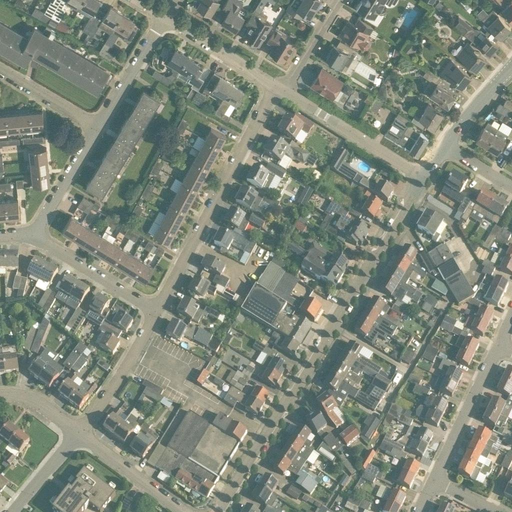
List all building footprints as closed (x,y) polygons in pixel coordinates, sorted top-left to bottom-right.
[(52,17),(61,0),(54,0),(53,3),(51,2),(44,13),(52,17)] [(67,2),(62,0),(61,0),(52,17),(59,21),(65,10),(63,9),(67,2)] [(100,0),(84,0),(81,6),(78,11),(90,17),(81,32),(86,35),(98,16),(99,14),(94,11),(100,0)] [(219,0),(200,0),(201,0),(197,7),(210,15),(219,0)] [(226,0),(220,12),(226,15),(221,22),(235,31),(244,16),(237,12),(242,3),(237,0),(226,0)] [(316,9),(302,0),(292,0),(290,4),(289,4),(285,10),(300,19),(303,14),(310,18),(316,9)] [(302,0),(316,9),(321,0),(302,0)] [(364,0),(364,1),(362,0),(361,0),(356,8),(374,19),(378,13),(379,13),(380,13),(381,13),(382,13),(383,13),(384,13),(384,12),(385,12),(386,11),(386,10),(387,9),(387,8),(387,7),(387,6),(386,4),(385,4),(385,3),(384,3),(385,0),(364,0)] [(507,4),(503,0),(493,0),(511,20),(511,1),(507,4)] [(111,33),(112,31),(123,14),(110,6),(103,19),(98,16),(86,35),(92,38),(99,26),(111,33)] [(244,36),(259,45),(271,25),(264,21),(267,17),(254,9),(245,24),(250,27),(244,36)] [(482,19),(491,29),(500,38),(510,28),(492,9),(482,19)] [(123,14),(112,31),(118,35),(121,30),(127,34),(124,39),(129,42),(137,29),(132,26),(135,21),(123,14)] [(451,24),(489,55),(498,45),(486,35),(481,41),(470,32),(472,29),(457,16),(451,24)] [(340,35),(360,47),(362,49),(367,48),(369,44),(368,40),(365,39),(373,27),(359,19),(355,26),(348,21),(340,35)] [(108,75),(84,60),(50,41),(52,36),(53,37),(55,32),(46,27),(43,33),(34,28),(27,41),(0,25),(0,49),(25,64),(29,58),(39,60),(40,59),(98,93),(108,75)] [(274,46),(270,52),(284,61),(294,44),(287,40),(290,36),(276,28),(267,41),(274,46)] [(409,52),(417,46),(411,39),(404,46),(409,52)] [(107,51),(110,46),(105,42),(98,53),(110,60),(114,55),(107,51)] [(347,59),(351,62),(358,51),(344,43),(340,49),(333,45),(330,51),(331,51),(326,58),(336,64),(335,65),(342,69),(347,59)] [(458,55),(461,58),(475,70),(484,58),(475,51),(477,50),(468,43),(458,55)] [(180,69),(187,57),(175,50),(172,54),(170,52),(164,62),(167,64),(169,62),(180,69)] [(199,64),(187,57),(180,69),(191,76),(188,81),(193,84),(191,87),(192,87),(187,97),(192,100),(198,90),(204,80),(199,77),(202,70),(197,67),(199,64)] [(450,68),(446,66),(441,73),(448,78),(449,77),(461,87),(470,76),(454,63),(450,68)] [(321,69),(317,76),(311,86),(332,99),(343,82),(321,69)] [(423,75),(430,80),(433,82),(429,87),(433,89),(430,95),(440,101),(439,102),(447,107),(454,96),(443,89),(443,87),(437,84),(441,79),(428,69),(423,75)] [(210,94),(212,90),(224,97),(232,84),(214,74),(215,73),(214,73),(203,90),(210,94)] [(173,81),(166,76),(163,75),(160,80),(169,86),(173,81)] [(224,113),(231,101),(236,104),(244,92),(232,84),(224,97),(214,113),(227,122),(231,116),(224,113)] [(206,95),(202,93),(198,90),(192,100),(200,105),(206,95)] [(103,197),(141,133),(150,119),(160,101),(143,91),(143,92),(134,107),(86,186),(85,187),(103,197)] [(376,97),(370,107),(376,111),(382,101),(376,97)] [(502,106),(509,110),(511,112),(511,104),(506,100),(502,106)] [(428,104),(419,118),(434,127),(443,114),(428,104)] [(495,110),(505,116),(509,110),(502,106),(499,104),(495,110)] [(42,111),(30,112),(32,129),(44,128),(42,111)] [(32,129),(30,112),(18,114),(20,130),(32,129)] [(18,114),(6,115),(8,132),(20,130),(18,114)] [(286,118),(282,123),(283,124),(278,132),(295,142),(303,129),(310,133),(314,127),(296,116),(292,122),(286,118)] [(395,116),(391,123),(399,128),(396,133),(388,128),(384,135),(418,155),(428,138),(395,117),(395,116)] [(179,125),(185,128),(188,122),(182,119),(179,125)] [(486,147),(494,133),(497,128),(487,122),(484,127),(483,127),(475,140),(486,147)] [(182,134),(185,128),(179,125),(176,130),(182,134)] [(205,139),(220,147),(226,136),(211,128),(205,139)] [(497,128),(494,133),(486,147),(497,153),(508,135),(497,128)] [(220,147),(205,139),(200,149),(214,157),(220,147)] [(167,146),(174,149),(177,144),(170,140),(167,146)] [(286,172),(292,161),(297,153),(303,157),(305,154),(282,140),(279,145),(272,141),(264,154),(278,162),(276,166),(286,172)] [(171,155),(174,149),(167,146),(162,157),(171,161),(174,156),(171,155)] [(31,162),(48,160),(46,148),(30,150),(31,162)] [(214,157),(200,149),(194,160),(209,168),(214,157)] [(330,169),(337,173),(348,156),(341,151),(330,169)] [(48,160),(31,162),(32,174),(49,172),(48,160)] [(153,166),(160,169),(163,164),(156,160),(153,166)] [(209,168),(194,160),(188,171),(203,179),(209,168)] [(282,182),(287,175),(271,165),(266,172),(282,182)] [(157,175),(160,169),(153,166),(150,172),(157,175)] [(274,180),(269,177),(253,169),(247,183),(267,193),(274,180)] [(203,179),(188,171),(182,181),(197,189),(203,179)] [(33,186),(40,185),(50,184),(49,172),(32,174),(33,186)] [(459,196),(467,183),(465,182),(453,175),(445,187),(459,196)] [(176,177),(171,187),(176,189),(181,180),(176,177)] [(197,189),(182,181),(177,192),(192,200),(197,189)] [(359,187),(361,188),(371,194),(387,204),(394,193),(380,185),(377,189),(362,181),(359,187)] [(145,189),(151,192),(154,186),(148,183),(145,189)] [(306,187),(297,204),(305,208),(314,191),(306,187)] [(359,220),(362,214),(373,221),(374,220),(376,222),(381,214),(379,212),(382,208),(368,199),(371,194),(361,188),(359,191),(363,194),(360,198),(363,200),(356,211),(353,209),(350,215),(359,220)] [(148,198),(151,192),(145,189),(142,194),(148,198)] [(257,198),(251,195),(243,190),(236,204),(251,211),(262,217),(266,209),(271,211),(273,209),(276,211),(279,204),(265,196),(262,201),(257,199),(257,198)] [(192,200),(177,192),(171,203),(186,211),(192,200)] [(477,205),(473,212),(484,219),(488,212),(496,201),(484,193),(476,205),(477,205)] [(80,201),(88,206),(91,201),(83,197),(80,201)] [(457,212),(463,216),(467,209),(471,203),(465,199),(457,212)] [(20,217),(18,200),(6,201),(7,218),(20,217)] [(91,207),(88,206),(80,201),(77,206),(87,213),(90,208),(91,207)] [(88,206),(91,207),(90,208),(96,212),(100,205),(95,202),(94,203),(91,201),(88,206)] [(488,212),(495,216),(491,223),(496,226),(500,220),(507,208),(496,201),(488,212)] [(186,211),(171,203),(165,213),(180,221),(186,211)] [(133,210),(140,213),(143,208),(136,204),(133,210)] [(339,208),(332,220),(339,225),(350,232),(365,241),(368,235),(365,233),(366,230),(356,223),(354,226),(344,220),(348,214),(339,208)] [(466,223),(473,213),(467,209),(463,216),(461,220),(466,223)] [(137,219),(140,213),(133,210),(130,216),(137,219)] [(225,224),(233,229),(238,231),(245,218),(231,211),(225,224)] [(180,221),(165,213),(160,224),(175,232),(180,221)] [(436,244),(440,237),(436,235),(442,224),(426,214),(417,229),(433,239),(432,241),(436,244)] [(103,221),(109,225),(112,219),(107,215),(103,221)] [(82,223),(71,217),(62,231),(73,238),(82,223)] [(252,217),(250,222),(249,224),(262,231),(266,224),(252,217)] [(118,222),(112,219),(109,225),(114,228),(118,222)] [(342,245),(345,240),(356,247),(358,245),(361,247),(365,241),(350,232),(339,225),(332,220),(325,232),(337,240),(336,241),(342,245)] [(92,229),(82,223),(73,238),(83,244),(92,229)] [(169,243),(175,232),(160,224),(154,235),(169,243)] [(494,242),(497,237),(501,231),(495,227),(482,248),(488,252),(494,242)] [(124,234),(129,238),(133,232),(128,228),(124,234)] [(93,250),(102,236),(92,229),(83,244),(93,250)] [(511,235),(501,231),(497,237),(508,242),(511,235)] [(139,235),(133,232),(129,238),(135,241),(139,235)] [(227,252),(233,241),(237,243),(246,248),(243,253),(250,257),(256,246),(232,233),(229,237),(220,232),(214,245),(227,252)] [(112,242),(102,236),(93,250),(103,257),(112,242)] [(505,247),(508,242),(497,237),(494,242),(505,247)] [(144,247),(150,250),(154,244),(148,241),(144,247)] [(114,263),(123,249),(112,242),(103,257),(114,263)] [(312,244),(306,254),(342,277),(349,267),(312,244)] [(428,256),(442,279),(445,285),(458,307),(465,303),(471,299),(475,297),(462,276),(444,246),(428,256)] [(155,253),(161,256),(164,251),(158,247),(155,253)] [(405,248),(399,259),(410,266),(417,255),(405,248)] [(133,255),(123,249),(114,263),(124,269),(133,255)] [(319,282),(320,280),(335,289),(342,277),(306,254),(299,249),(296,254),(307,261),(301,270),(319,282)] [(511,249),(510,249),(508,254),(500,251),(497,256),(499,257),(511,263),(511,249)] [(439,281),(442,279),(428,256),(426,253),(419,256),(430,274),(432,273),(436,280),(439,281)] [(18,255),(5,255),(5,271),(18,271),(18,255)] [(134,276),(143,261),(133,255),(124,269),(134,276)] [(275,257),(270,264),(281,271),(286,264),(275,257)] [(481,267),(484,268),(493,272),(496,267),(500,270),(500,271),(511,277),(511,276),(511,263),(499,257),(494,266),(484,261),(481,267)] [(201,269),(220,278),(225,269),(207,259),(201,269)] [(399,259),(392,270),(409,280),(413,274),(424,280),(427,276),(410,266),(399,259)] [(35,261),(30,270),(27,275),(39,281),(46,267),(35,261)] [(154,268),(143,261),(134,276),(145,282),(154,268)] [(270,265),(256,288),(271,297),(285,274),(270,265)] [(58,273),(46,267),(39,281),(50,287),(58,273)] [(493,272),(484,268),(482,274),(490,278),(493,272)] [(392,270),(386,280),(413,297),(416,292),(405,286),(409,280),(392,270)] [(225,275),(218,286),(225,290),(231,279),(225,275)] [(12,290),(18,292),(21,279),(16,278),(12,290)] [(67,278),(62,287),(59,292),(70,299),(78,285),(67,278)] [(21,279),(18,292),(16,300),(22,302),(27,281),(21,279)] [(496,279),(490,290),(502,296),(508,285),(496,279)] [(216,292),(214,291),(210,288),(195,280),(189,293),(196,296),(194,301),(201,305),(207,293),(214,297),(216,292)] [(413,297),(386,280),(380,291),(397,301),(394,306),(404,313),(408,307),(401,303),(405,297),(417,305),(420,300),(413,297)] [(431,289),(445,297),(448,291),(446,288),(436,281),(431,289)] [(89,292),(78,285),(70,299),(81,306),(89,292)] [(490,290),(484,288),(481,286),(474,300),(478,302),(482,293),(488,295),(485,301),(497,307),(502,296),(490,290)] [(241,312),(275,333),(299,348),(311,328),(299,320),(298,322),(292,318),(296,313),(283,305),(271,297),(256,288),(241,312)] [(241,299),(237,297),(224,290),(221,296),(234,302),(239,305),(241,299)] [(37,308),(42,311),(52,294),(47,291),(37,308)] [(58,297),(52,294),(42,311),(47,315),(58,297)] [(90,311),(105,320),(110,313),(106,310),(109,304),(98,297),(90,311)] [(423,302),(434,309),(438,303),(427,297),(423,302)] [(287,298),(283,305),(296,313),(314,324),(322,311),(301,299),(297,304),(287,298)] [(390,309),(383,304),(375,299),(367,311),(383,321),(390,309)] [(478,309),(480,304),(478,302),(474,300),(471,299),(465,303),(478,309)] [(203,313),(198,311),(199,309),(184,301),(177,314),(197,324),(203,314),(217,322),(221,315),(207,308),(203,313)] [(401,318),(404,313),(394,306),(391,311),(401,318)] [(78,309),(71,320),(66,328),(71,331),(83,313),(78,309)] [(481,310),(479,315),(473,312),(472,314),(466,311),(464,315),(469,318),(488,327),(493,316),(481,310)] [(361,322),(372,328),(391,340),(393,336),(386,332),(390,325),(383,321),(367,311),(361,322)] [(83,313),(71,331),(70,333),(75,337),(88,316),(83,313)] [(104,321),(101,326),(112,333),(119,337),(122,332),(126,335),(133,323),(119,315),(112,326),(104,321)] [(383,320),(387,323),(395,328),(398,323),(386,316),(383,320)] [(442,324),(454,329),(457,323),(445,318),(442,324)] [(468,336),(470,332),(483,338),(488,327),(469,318),(463,329),(464,329),(462,333),(468,336)] [(391,340),(372,328),(361,322),(354,332),(365,339),(364,341),(372,347),(378,337),(384,342),(387,338),(391,340)] [(166,336),(175,340),(180,343),(183,337),(194,342),(197,336),(209,343),(206,348),(215,353),(221,343),(189,326),(186,331),(172,323),(166,336)] [(439,341),(444,331),(451,335),(454,329),(442,324),(440,328),(439,328),(433,338),(439,341)] [(99,348),(104,351),(113,356),(120,345),(116,343),(119,337),(112,333),(101,326),(98,332),(106,336),(99,348)] [(30,353),(37,336),(39,332),(31,329),(23,350),(30,353)] [(293,358),(299,348),(275,333),(272,338),(277,341),(274,346),(293,358)] [(44,339),(37,336),(30,353),(37,356),(44,339)] [(456,348),(460,349),(464,338),(460,337),(456,348)] [(478,346),(466,340),(461,351),(473,357),(478,346)] [(268,350),(256,343),(253,349),(265,356),(268,350)] [(344,356),(377,376),(381,370),(359,356),(361,352),(350,345),(344,356)] [(428,347),(425,352),(436,358),(439,352),(428,347)] [(15,349),(2,351),(5,375),(18,373),(15,349)] [(468,368),(473,357),(461,351),(456,362),(468,368)] [(414,357),(407,352),(401,361),(409,366),(414,357)] [(432,365),(436,358),(425,352),(423,358),(422,357),(421,360),(432,365)] [(70,372),(73,368),(80,359),(73,354),(63,367),(70,372)] [(53,363),(47,358),(43,355),(28,374),(39,382),(53,363)] [(371,387),(375,389),(385,395),(391,385),(377,376),(344,356),(337,366),(357,378),(360,372),(375,380),(371,387)] [(261,367),(268,372),(280,379),(286,369),(268,357),(261,367)] [(80,358),(80,359),(73,368),(79,373),(86,363),(80,358)] [(107,373),(110,368),(102,362),(99,367),(107,373)] [(64,371),(53,363),(39,382),(49,390),(64,371)] [(331,377),(342,384),(353,390),(355,386),(353,384),(357,378),(337,366),(331,377)] [(244,371),(242,375),(250,380),(252,376),(251,375),(254,371),(248,367),(245,372),(244,371)] [(444,368),(439,379),(457,387),(462,376),(444,368)] [(502,381),(511,385),(511,372),(507,370),(502,381)] [(229,386),(241,394),(250,380),(242,375),(237,372),(236,374),(232,372),(225,382),(230,385),(229,386)] [(268,372),(266,375),(262,372),(258,379),(274,389),(280,379),(268,372)] [(204,373),(197,385),(202,388),(209,376),(204,373)] [(69,403),(78,391),(72,386),(77,379),(73,376),(58,395),(69,403)] [(407,382),(416,386),(418,387),(421,382),(410,376),(407,382)] [(378,406),(368,399),(353,390),(342,384),(331,377),(328,381),(326,381),(324,385),(325,387),(324,387),(335,394),(334,396),(338,398),(341,392),(348,396),(349,395),(365,405),(364,406),(374,412),(378,406)] [(213,384),(222,389),(224,384),(216,379),(213,384)] [(434,390),(439,392),(451,398),(457,387),(439,379),(434,390)] [(146,389),(143,395),(160,405),(164,399),(161,397),(163,392),(145,381),(142,387),(146,389)] [(511,399),(511,385),(502,381),(497,392),(511,399)] [(83,384),(78,391),(69,403),(79,411),(97,388),(93,385),(90,389),(83,384)] [(429,393),(418,387),(416,386),(412,393),(426,400),(429,393)] [(224,402),(234,409),(237,404),(245,409),(244,410),(257,418),(263,407),(251,400),(232,389),(224,402)] [(375,389),(368,399),(378,406),(385,395),(375,389)] [(269,397),(260,392),(257,390),(251,400),(263,407),(269,397)] [(336,430),(341,426),(332,413),(337,410),(326,397),(316,404),(336,430)] [(424,409),(430,412),(442,417),(447,406),(430,398),(424,409)] [(488,411),(507,421),(511,410),(511,409),(493,400),(488,411)] [(392,405),(390,411),(400,416),(403,411),(392,405)] [(442,417),(430,412),(424,409),(421,407),(416,418),(437,428),(442,417)] [(123,425),(122,425),(117,420),(122,414),(117,410),(103,429),(114,438),(123,425)] [(413,422),(400,416),(390,411),(387,416),(397,421),(397,422),(410,428),(413,422)] [(482,422),(495,428),(497,422),(505,426),(507,421),(488,411),(482,422)] [(158,464),(164,468),(161,472),(169,477),(181,458),(218,480),(247,434),(233,425),(220,416),(213,428),(189,413),(161,460),(158,464)] [(306,422),(328,449),(333,456),(339,452),(342,455),(347,450),(345,448),(339,439),(335,442),(330,437),(327,434),(324,436),(321,432),(326,428),(315,414),(306,422)] [(129,416),(122,425),(123,425),(114,438),(124,446),(139,427),(135,424),(137,421),(129,416)] [(366,427),(375,433),(381,423),(372,418),(366,427)] [(151,448),(159,438),(149,431),(154,425),(148,421),(140,431),(147,436),(144,440),(140,438),(131,451),(143,460),(151,448)] [(0,446),(4,442),(9,446),(19,434),(9,426),(5,431),(0,427),(0,446)] [(300,428),(293,438),(309,449),(312,445),(307,442),(311,435),(300,428)] [(352,429),(339,439),(345,448),(358,438),(352,429)] [(433,437),(424,433),(415,429),(410,440),(427,448),(433,437)] [(511,434),(501,429),(500,431),(498,430),(496,434),(504,438),(511,441),(511,434)] [(389,430),(382,445),(392,450),(402,455),(405,449),(390,442),(394,432),(389,430)] [(479,431),(473,441),(491,450),(493,445),(488,442),(491,436),(479,431)] [(29,442),(19,434),(9,446),(19,455),(29,442)] [(427,448),(410,440),(405,437),(402,443),(407,446),(405,451),(422,459),(427,448)] [(286,449),(297,456),(302,460),(307,463),(314,452),(309,449),(293,438),(286,449)] [(501,443),(511,448),(511,441),(504,438),(501,443)] [(480,458),(483,452),(488,455),(489,454),(496,457),(497,453),(491,450),(473,441),(468,452),(480,458)] [(323,444),(316,454),(328,462),(332,465),(336,460),(323,444)] [(392,450),(382,445),(379,450),(390,455),(392,450)] [(279,459),(290,466),(300,473),(314,482),(317,477),(293,462),(297,456),(286,449),(279,459)] [(365,472),(368,466),(375,455),(369,451),(360,466),(365,472)] [(491,470),(478,463),(480,458),(468,452),(463,463),(475,469),(487,475),(489,476),(491,470)] [(16,459),(11,455),(5,463),(10,467),(16,459)] [(500,468),(508,472),(511,462),(511,460),(505,457),(500,468)] [(181,458),(169,477),(206,500),(218,480),(181,458)] [(287,470),(297,477),(300,473),(290,466),(279,459),(272,470),(283,477),(287,470)] [(399,466),(397,471),(402,474),(414,479),(420,468),(408,463),(405,469),(399,466)] [(458,474),(475,483),(479,475),(485,479),(487,475),(475,469),(463,463),(458,474)] [(155,468),(161,472),(164,468),(158,464),(155,468)] [(365,472),(364,474),(375,479),(379,471),(368,466),(365,472)] [(52,511),(84,511),(88,507),(89,506),(96,511),(102,511),(115,495),(84,471),(52,511)] [(414,479),(402,474),(397,471),(395,476),(400,478),(397,485),(409,490),(414,479)] [(162,474),(158,479),(167,484),(169,482),(164,479),(166,477),(162,474)] [(373,485),(375,479),(364,474),(361,479),(373,485)] [(265,477),(259,488),(272,496),(278,485),(265,477)] [(286,495),(297,502),(302,494),(290,487),(286,495)] [(265,507),(266,505),(272,496),(259,488),(252,499),(265,507)] [(405,499),(393,493),(387,490),(382,501),(384,502),(387,504),(400,510),(405,499)] [(361,501),(360,503),(349,498),(347,503),(358,509),(364,511),(367,511),(370,505),(361,501)] [(120,509),(124,511),(127,511),(133,503),(126,499),(120,509)] [(398,511),(400,510),(387,504),(384,502),(379,511),(398,511)] [(136,511),(140,507),(133,503),(127,511),(136,511)] [(356,511),(358,509),(347,503),(344,509),(351,511),(356,511)]
